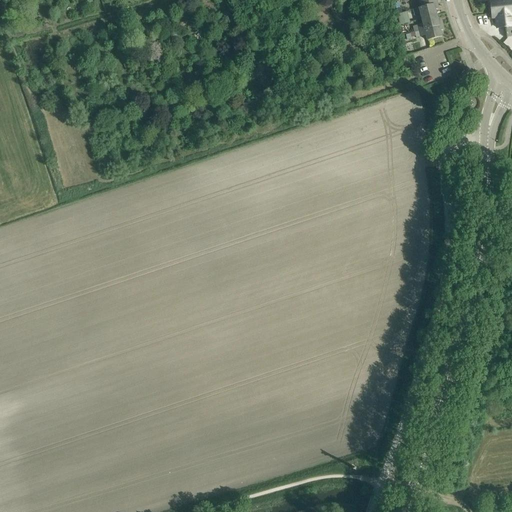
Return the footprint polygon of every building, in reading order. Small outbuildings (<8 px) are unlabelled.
[(496,17),(497,29),(511,26),(511,19),(511,16),(511,15),(511,0),(501,0),(490,1),(492,18),(494,18),(496,17)] [(437,2),(420,6),(420,8),(413,10),(415,16),(420,14),(421,18),(436,14),(435,10),(438,9),(437,2)] [(406,13),(398,15),(400,21),(407,20),(406,13)] [(436,14),(421,18),(423,24),(418,26),(419,31),(443,25),(441,20),(438,21),(436,14)] [(444,30),(443,25),(419,31),(420,37),(426,35),(427,41),(442,37),(440,31),(444,30)]
